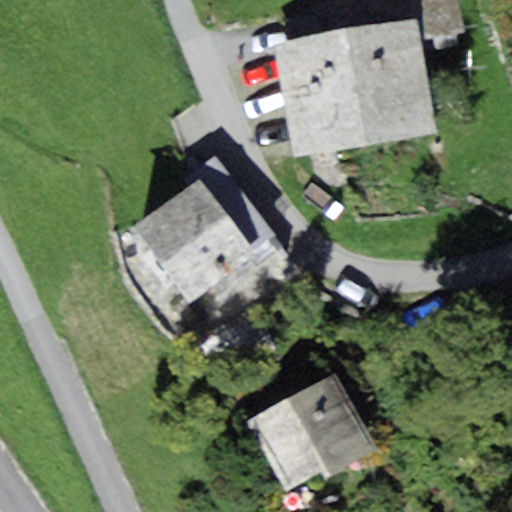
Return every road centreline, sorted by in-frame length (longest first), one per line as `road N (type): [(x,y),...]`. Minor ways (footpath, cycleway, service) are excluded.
road 1 (residential): [(511,260),(474,274),(358,279),(281,222),(231,140),(178,0)]
road 2 (residential): [(0,243),(120,511)]
